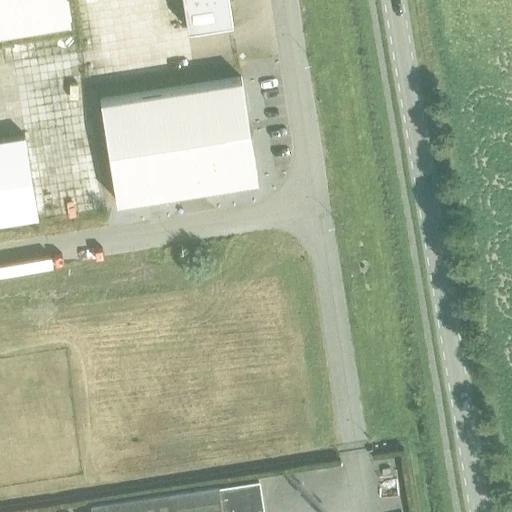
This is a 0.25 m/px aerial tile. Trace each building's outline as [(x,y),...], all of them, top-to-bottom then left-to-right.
[(0,0),(0,33),(0,35),(70,24),(66,0),(0,0)] [(229,0),(183,0),(188,28),(206,26),(206,25),(233,21),(229,1),(230,1),(229,0)] [(242,77),(127,95),(101,99),(117,200),(258,178),(242,77)] [(0,220),(38,215),(25,135),(0,138),(0,220)] [(92,505),(93,511),(263,511),(259,481),(220,487),(219,486),(92,505)]
